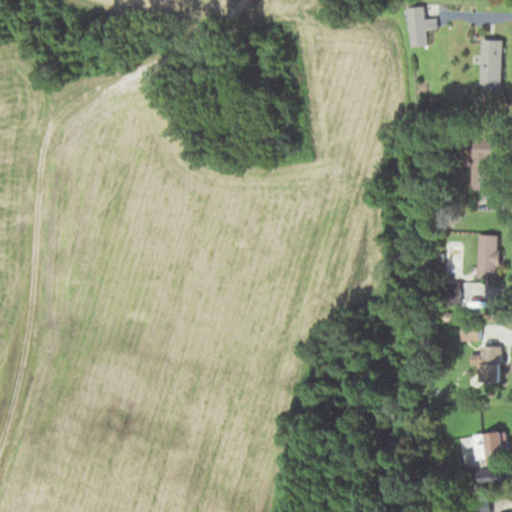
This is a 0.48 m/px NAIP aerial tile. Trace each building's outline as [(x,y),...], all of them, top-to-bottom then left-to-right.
[(425,28),(436,27),(436,16),(425,17),(424,4),(406,5),(409,45),(426,44),(425,28)] [(501,36),(479,36),(479,85),(501,85),(501,36)] [(495,140),(471,140),(471,189),(495,189),(495,140)] [(498,232),(476,232),(476,277),(498,277),(498,232)] [(459,275),(459,241),(445,241),(445,275),(459,275)] [(500,380),(500,345),(479,345),(479,380),(500,380)] [(473,457),(502,458),(503,432),(474,431),(473,457)]
